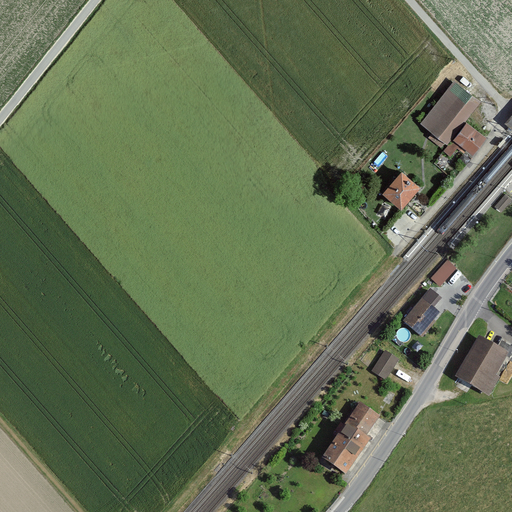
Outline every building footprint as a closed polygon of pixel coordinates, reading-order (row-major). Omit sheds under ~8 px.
[(482,103),(457,82),(423,123),(449,144),(482,103)] [(486,138),(468,124),(456,139),(474,153),(486,138)] [(424,188),(405,170),(385,192),(405,209),(424,188)] [(503,211),(511,200),(511,199),(507,194),(497,205),(503,211)] [(459,269),(449,259),(431,277),(442,287),(459,269)] [(444,316),(425,300),(406,322),(425,338),(444,316)] [(511,356),(480,336),(457,376),(490,395),(511,356)] [(401,360),(385,351),(373,371),(389,380),(401,360)] [(353,425),(351,423),(327,459),(351,475),(374,439),(371,436),(384,417),(366,406),(353,425)]
